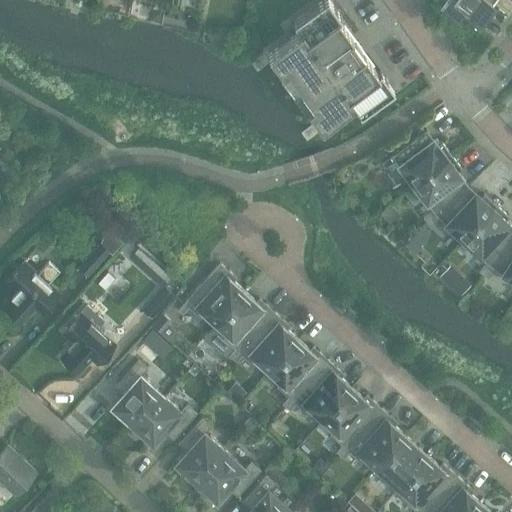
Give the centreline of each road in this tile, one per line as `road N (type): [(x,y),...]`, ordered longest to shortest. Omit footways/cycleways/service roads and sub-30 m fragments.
road 1 (residential): [(511,481),(277,274)]
road 2 (residential): [(134,511),(0,380)]
road 3 (residential): [(472,96),(400,0)]
